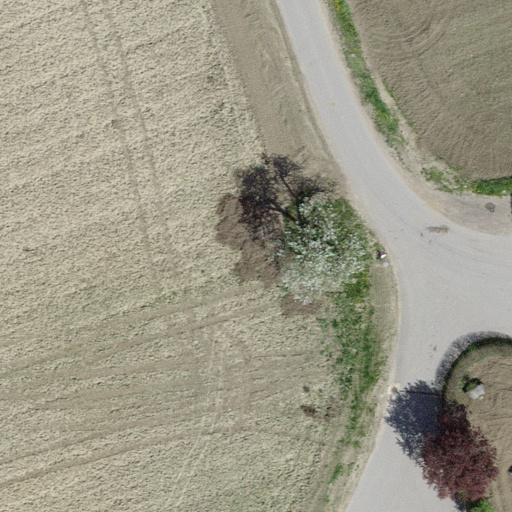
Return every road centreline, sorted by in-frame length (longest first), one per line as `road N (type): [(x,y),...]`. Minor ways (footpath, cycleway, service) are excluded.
road 1 (residential): [(296,0),(385,222),(459,265),(511,260)]
road 2 (track): [(459,265),(368,511)]
